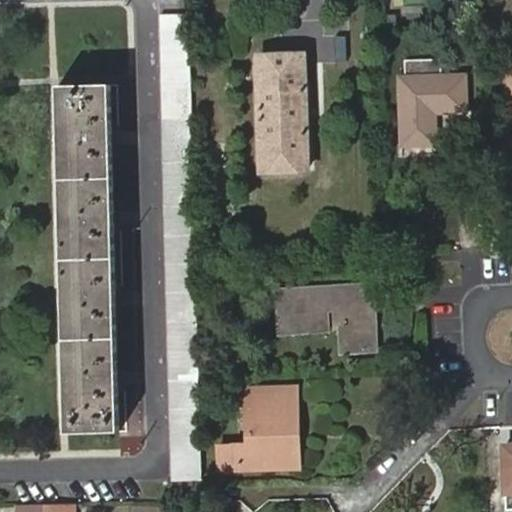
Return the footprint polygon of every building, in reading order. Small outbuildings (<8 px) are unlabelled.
[(377,19),(378,31),(395,30),(395,18),(377,19)] [(195,268),(190,29),(160,30),(173,482),(203,481),(200,376),(200,373),(200,370),(195,268)] [(302,55),(258,56),(259,73),(261,171),(306,170),(302,55)] [(258,56),(249,56),(250,74),(259,73),(258,56)] [(401,77),(403,143),(436,142),(435,111),(466,110),(465,75),(443,76),(442,59),(406,60),(406,77),(401,77)] [(59,85),(68,432),(120,431),(111,84),(59,85)] [(366,302),(374,302),(373,284),(291,288),(293,311),(310,310),(311,331),(329,330),(327,310),(336,309),(336,323),(342,323),(353,322),(355,351),(377,350),(375,312),(367,313),(366,302)] [(375,312),(374,302),(366,302),(367,313),(375,312)] [(353,322),(342,323),(343,351),(355,351),(353,322)] [(288,421),(287,388),(249,389),(250,442),(221,443),(221,460),(289,459),(289,441),(282,441),(282,421),(288,421)] [(299,388),(287,388),(288,421),(282,421),(282,441),(289,441),(289,459),(301,458),(299,388)]
